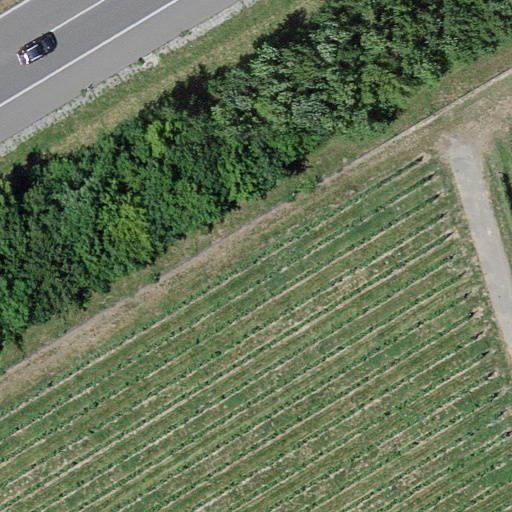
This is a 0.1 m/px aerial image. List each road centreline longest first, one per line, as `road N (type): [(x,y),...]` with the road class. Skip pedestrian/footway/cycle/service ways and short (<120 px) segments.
road 1 (track): [(0,396),(511,93)]
road 2 (track): [(454,127),(511,321)]
road 3 (motorway): [(0,63),(105,0)]
